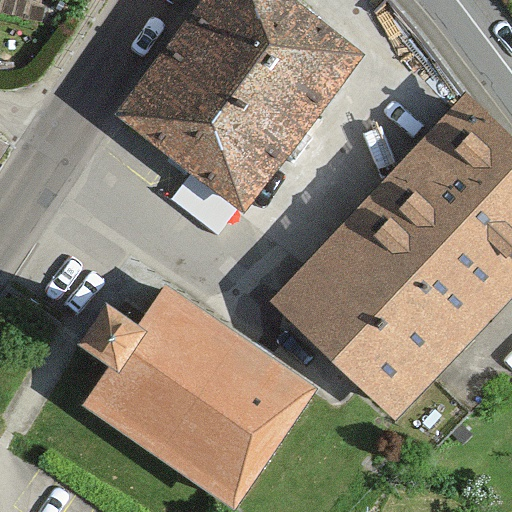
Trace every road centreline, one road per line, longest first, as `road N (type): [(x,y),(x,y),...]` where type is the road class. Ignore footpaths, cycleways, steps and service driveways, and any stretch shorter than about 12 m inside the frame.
road 1 (primary): [(81,112),(0,229)]
road 2 (primary): [(156,0),(81,112)]
